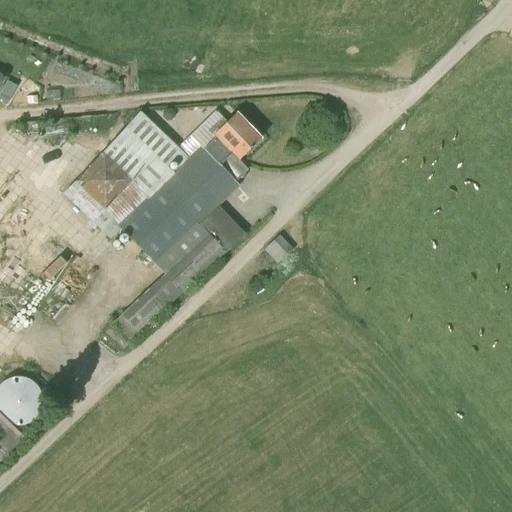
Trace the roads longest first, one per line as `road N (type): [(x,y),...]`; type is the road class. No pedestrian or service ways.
road 1 (unclassified): [(0,481),(510,0)]
road 2 (unknown): [(0,108),(295,87),(325,91),(380,125)]
